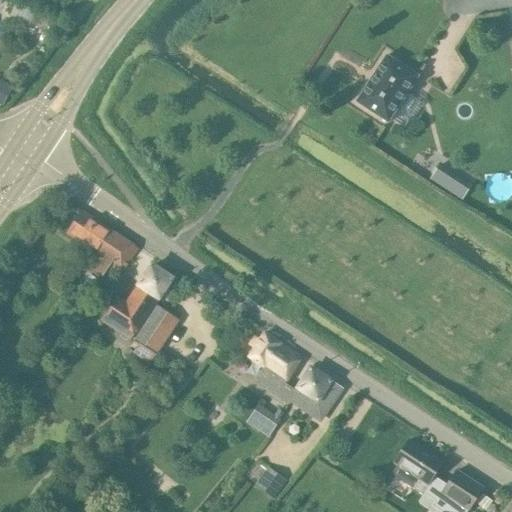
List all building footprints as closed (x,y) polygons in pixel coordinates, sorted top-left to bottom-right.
[(13,18),(31,25),(36,11),(15,3),(12,10),(16,11),(13,18)] [(356,101),(388,121),(418,75),(386,54),(356,101)] [(0,104),(1,105),(11,85),(0,79),(0,104)] [(81,211),(67,232),(65,235),(97,256),(89,270),(102,278),(109,267),(122,275),(140,248),(81,211)] [(100,321),(130,341),(133,335),(135,337),(158,301),(160,303),(177,278),(151,262),(135,287),(136,288),(126,302),(117,296),(100,321)] [(157,306),(135,339),(151,349),(173,316),(157,306)] [(256,345),(250,354),(265,364),(263,367),(276,375),(267,388),(289,403),(291,401),(296,392),(280,381),(297,355),(264,333),(261,338),(255,334),(251,341),(256,345)] [(156,355),(139,344),(132,354),(150,365),(156,355)] [(296,392),(291,401),(315,416),(319,409),(326,413),(341,389),(311,369),(296,392)] [(277,432),(287,409),(277,404),(267,427),(277,432)] [(485,485),(458,468),(450,481),(436,473),(445,459),(411,437),(397,460),(400,462),(396,469),(397,473),(416,485),(415,486),(427,493),(429,489),(440,495),(435,502),(439,505),(437,508),(436,511),(467,511),(469,510),(485,485)]
